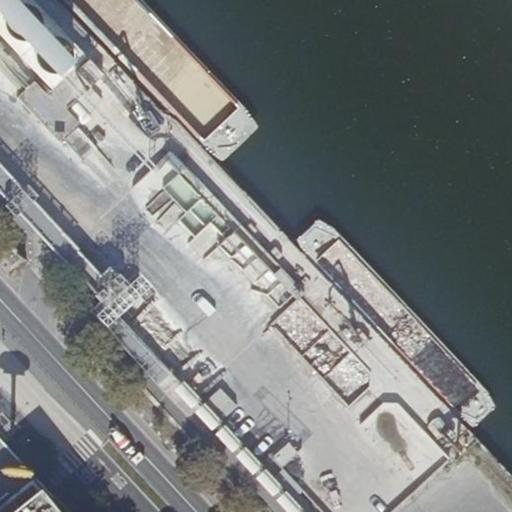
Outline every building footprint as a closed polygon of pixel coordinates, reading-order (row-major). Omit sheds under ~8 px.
[(57,77),(58,78),(83,57),(86,55),(32,0),(0,0),(0,32),(49,84),(57,77)] [(83,57),(58,78),(77,97),(101,74),(83,57)] [(64,108),(77,97),(58,78),(57,77),(49,84),(41,90),(23,105),(57,141),(76,122),(64,108)] [(135,299),(114,278),(106,285),(97,276),(74,251),(63,261),(114,318),(135,299)] [(106,285),(114,278),(105,268),(97,276),(106,285)] [(266,303),(289,282),(276,268),(254,290),(266,303)] [(300,294),(289,282),(266,303),(278,315),(300,294)] [(288,437),(267,456),(278,467),(298,448),(288,437)] [(0,505),(19,490),(29,502),(34,498),(44,511),(66,511),(40,483),(0,439),(0,505)] [(0,511),(44,511),(34,498),(29,502),(19,490),(0,505),(0,511)]
